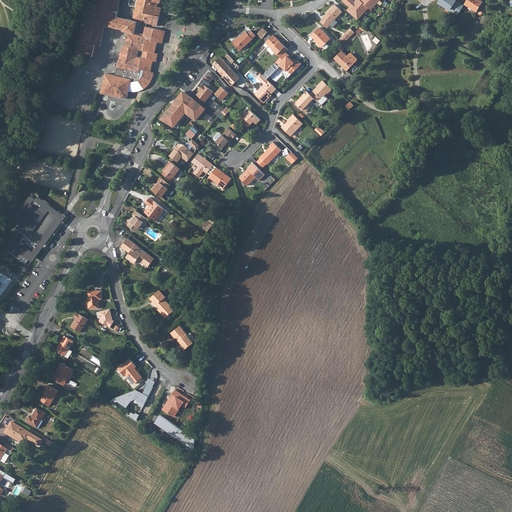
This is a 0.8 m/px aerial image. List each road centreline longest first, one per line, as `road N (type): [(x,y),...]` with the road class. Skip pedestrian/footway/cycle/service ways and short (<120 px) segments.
road 1 (tertiary): [(234,8),(139,128),(97,222)]
road 2 (residential): [(231,159),(268,130),(277,104),(313,66),(277,13)]
road 3 (tertiary): [(83,240),(0,403)]
road 4 (track): [(419,511),(511,360)]
road 5 (residential): [(111,258),(132,331),(173,376)]
